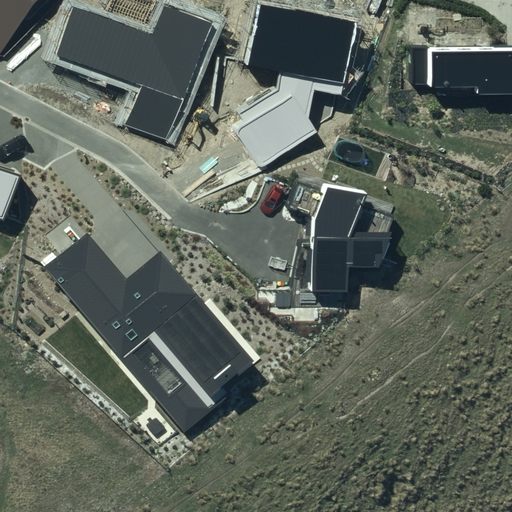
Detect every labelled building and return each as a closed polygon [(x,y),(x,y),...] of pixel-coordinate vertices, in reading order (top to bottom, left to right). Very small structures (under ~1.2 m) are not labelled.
[(0,0),(0,54),(28,0),(0,0)] [(260,0),(230,0),(220,14),(240,28),(260,0)] [(511,0),(475,0),(473,6),(446,0),(417,0),(417,15),(408,16),(403,97),(511,96),(511,0)] [(376,32),(358,16),(341,37),(359,52),(376,32)] [(258,142),(237,140),(235,163),(256,165),(258,142)] [(261,159),(257,167),(235,210),(242,213),(237,223),(251,230),(256,220),(265,224),(290,174),(261,159)] [(316,180),(294,173),(282,204),(306,212),(307,236),(294,236),(292,286),(344,287),(343,257),(373,256),(392,208),(353,193),(356,182),(317,176),(316,180)] [(51,249),(38,260),(104,335),(111,329),(123,344),(143,327),(188,380),(170,395),(190,417),(217,394),(206,382),(239,354),(186,294),(181,298),(146,258),(119,282),(78,235),(56,255),(51,249)]
